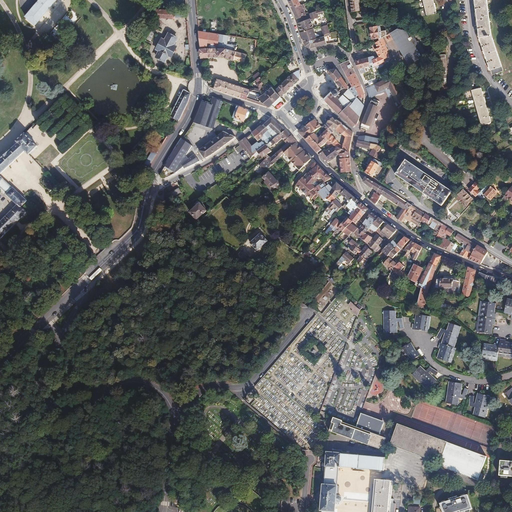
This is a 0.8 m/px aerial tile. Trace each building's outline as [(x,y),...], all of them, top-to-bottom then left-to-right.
[(39,0),(26,16),(37,25),(56,0),(39,0)] [(293,0),(289,2),(292,8),(300,5),(299,1),(300,0),(293,0)] [(350,0),(352,11),(361,10),(361,9),(362,8),(362,7),(361,6),(360,6),(358,0),(350,0)] [(432,0),(430,0),(423,2),(425,9),(434,6),(432,0)] [(474,0),(479,37),(491,34),(491,33),(486,0),(474,0)] [(292,8),(297,18),(305,15),(305,14),(301,5),(300,5),(292,8)] [(434,6),(425,9),(427,15),(436,13),(434,6)] [(311,17),(298,23),(306,46),(310,48),(320,45),(329,44),(326,36),(319,39),(312,20),(317,18),(316,14),(323,11),(322,8),(310,13),(311,17)] [(158,18),(163,19),(163,10),(156,10),(155,19),(148,14),(137,36),(139,38),(138,40),(141,42),(142,39),(144,40),(152,25),(154,26),(158,18)] [(174,18),(173,11),(163,10),(163,19),(174,19),(174,18)] [(322,26),(326,36),(332,34),(328,24),(322,26)] [(374,38),(375,42),(387,35),(386,28),(381,29),(380,25),(377,24),(377,26),(371,27),(373,39),(374,38)] [(415,61),(426,55),(414,34),(410,31),(398,29),(390,34),(404,57),(410,53),(415,61)] [(199,30),(202,61),(206,61),(205,57),(223,57),(244,62),(246,54),(235,51),(236,46),(228,44),(229,36),(199,30)] [(176,39),(168,34),(164,41),(162,39),(156,49),(159,51),(156,57),(164,61),(167,56),(170,57),(176,47),(173,45),(176,39)] [(491,34),(479,37),(490,69),(498,67),(499,72),(503,71),(491,34)] [(371,57),(376,67),(377,69),(381,68),(382,67),(383,65),(382,63),(383,63),(384,61),(384,59),(389,57),(388,54),(390,53),(386,45),(383,38),(376,43),(378,47),(376,48),(379,57),(377,58),(377,57),(375,57),(373,56),(371,57)] [(408,65),(415,61),(410,53),(404,57),(408,65)] [(293,54),(286,55),(288,62),(295,60),(293,54)] [(355,60),(359,70),(363,69),(363,70),(364,70),(364,69),(365,68),(365,67),(373,65),(373,67),(376,67),(371,57),(355,60)] [(448,87),(444,57),(437,57),(442,88),(448,87)] [(340,65),(347,78),(355,73),(349,60),(340,65)] [(335,82),(341,77),(336,69),(329,70),(328,72),(335,82)] [(275,90),(281,96),(298,79),(293,73),(275,90)] [(351,85),(352,86),(352,87),(355,86),(356,88),(361,86),(360,83),(355,73),(347,78),(350,83),(349,83),(350,85),(351,85)] [(339,85),(341,88),(348,88),(347,86),(345,82),(341,77),(335,82),(339,85)] [(392,96),(401,91),(400,90),(401,89),(400,87),(399,88),(397,84),(398,84),(397,82),(396,82),(393,77),(388,80),(387,78),(385,79),(383,80),(381,81),(374,84),(376,88),(379,93),(386,89),(387,91),(391,97),(392,96)] [(214,89),(226,92),(229,83),(217,79),(214,89)] [(226,92),(235,96),(239,86),(229,83),(226,92)] [(370,96),(377,94),(374,85),(367,88),(370,96)] [(235,96),(247,99),(248,93),(250,90),(249,89),(239,86),(235,96)] [(352,86),(349,89),(355,99),(356,97),(358,94),(356,88),(355,86),(352,87),(352,86)] [(360,98),(364,98),(364,94),(361,86),(356,88),(358,94),(360,98)] [(247,99),(262,105),(267,107),(269,107),(281,96),(275,90),(272,87),(267,91),(258,97),(248,93),(247,99)] [(472,91),(474,97),(483,95),(481,88),(472,91)] [(351,104),(361,114),(364,105),(356,97),(355,99),(349,89),(348,89),(343,95),(351,104)] [(186,107),(190,95),(184,91),(171,117),(178,122),(179,121),(186,107)] [(325,98),(324,97),(322,98),(323,99),(323,100),(324,101),(325,100),(328,103),(327,104),(328,105),(329,104),(333,109),(332,109),(333,110),(334,110),(339,114),(338,114),(339,115),(340,114),(342,117),(342,118),(343,118),(345,120),(345,121),(346,121),(347,120),(353,127),(359,121),(361,114),(351,104),(343,95),(342,96),(339,99),(335,95),(332,93),(333,92),(332,91),(331,92),(330,91),(329,92),(330,93),(325,98)] [(401,91),(392,96),(396,101),(397,100),(399,103),(405,99),(406,98),(405,98),(404,97),(404,93),(403,94),(401,91)] [(202,101),(194,123),(212,129),(221,102),(211,99),(210,104),(202,101)] [(371,100),(362,125),(369,128),(379,103),(371,100)] [(248,111),(248,110),(237,106),(233,117),(244,121),(245,117),(246,117),(247,117),(249,112),(248,111)] [(489,116),(479,119),(481,125),(491,123),(489,116)] [(346,151),(349,153),(353,133),(343,125),(332,118),(332,119),(331,117),(327,121),(328,122),(324,127),(326,130),(330,134),(335,130),(340,135),(341,134),(346,137),(343,148),(343,150),(346,151)] [(278,135),(284,130),(272,119),(262,127),(261,126),(257,129),(263,137),(259,139),(261,142),(263,141),(263,142),(266,145),(267,145),(270,143),(269,142),(270,141),(267,138),(263,133),(270,128),(278,135)] [(301,136),(305,140),(309,137),(313,133),(321,127),(315,120),(305,128),(298,132),(299,133),(301,136)] [(237,136),(241,132),(217,121),(214,128),(219,130),(219,131),(220,132),(205,143),(206,145),(200,150),(206,157),(214,152),(237,136)] [(437,134),(442,126),(437,122),(432,131),(437,134)] [(274,138),(278,135),(270,128),(263,133),(267,138),(271,135),(274,138)] [(263,137),(257,129),(252,133),(258,140),(259,139),(263,137)] [(284,141),(291,136),(285,129),(284,130),(278,135),(274,138),(272,139),(276,144),(282,139),(284,141)] [(313,133),(309,137),(320,148),(325,144),(325,143),(327,140),(326,139),(326,138),(330,135),(330,134),(326,130),(322,134),(318,138),(318,137),(317,135),(316,136),(314,133),(313,133)] [(0,236),(26,212),(20,207),(26,201),(1,174),(26,149),(30,154),(39,145),(27,131),(25,133),(18,139),(3,153),(0,156),(0,186),(17,204),(0,220),(0,236)] [(428,139),(470,182),(475,178),(433,134),(428,139)] [(326,139),(327,140),(328,140),(336,148),(341,149),(341,146),(336,142),(337,141),(333,138),(334,138),(330,135),(326,138),(326,139)] [(296,143),(296,142),(291,136),(284,141),(286,144),(271,158),(269,156),(269,157),(266,159),(260,164),(263,167),(266,170),(270,167),(280,158),(280,157),(284,154),(295,143),(296,143)] [(373,144),(375,138),(365,136),(364,142),(373,144)] [(305,140),(318,154),(321,150),(320,148),(309,137),(305,140)] [(256,154),(257,152),(252,147),(246,138),(239,143),(242,147),(249,157),(251,159),(256,154)] [(180,139),(164,167),(174,173),(184,155),(190,145),(180,139)] [(269,149),(276,144),(272,139),(270,141),(269,142),(270,143),(267,145),(266,145),(257,151),(257,152),(262,158),(264,156),(267,154),(272,151),(269,149)] [(338,154),(339,154),(345,153),(346,151),(343,150),(341,149),(336,148),(328,140),(327,140),(325,143),(332,148),(325,154),(330,161),(335,158),(335,157),(338,154)] [(151,154),(155,157),(163,145),(158,142),(151,154)] [(257,152),(257,151),(266,145),(263,142),(262,143),(261,142),(259,143),(258,142),(252,147),(257,152)] [(299,171),(310,160),(295,143),(284,154),(299,171)] [(310,160),(311,159),(296,143),(295,143),(310,160)] [(376,158),(382,146),(375,145),(370,154),(376,158)] [(319,155),(327,164),(330,161),(325,154),(323,151),(319,155)] [(341,172),(351,171),(349,153),(346,151),(345,153),(339,154),(341,172)] [(140,173),(143,177),(155,157),(151,154),(140,173)] [(184,155),(174,173),(199,162),(193,155),(187,159),(184,155)] [(379,165),(380,162),(374,158),(365,173),(372,177),(379,165)] [(441,205),(450,190),(405,160),(395,175),(441,205)] [(316,180),(324,173),(317,166),(313,169),(308,173),(309,174),(316,180)] [(263,177),(266,181),(266,182),(266,183),(266,184),(267,184),(269,184),(272,187),(277,182),(268,173),(263,177)] [(314,202),(315,200),(309,195),(303,190),(298,186),(299,185),(308,175),(306,173),(296,185),(301,190),(297,195),(303,200),(307,196),(314,202)] [(323,183),(331,178),(324,173),(316,180),(309,174),(308,175),(299,185),(304,189),(303,190),(309,195),(315,200),(318,196),(317,195),(312,191),(312,190),(323,182),(323,183)] [(381,194),(384,188),(366,177),(363,181),(372,188),(373,188),(376,191),(379,193),(378,195),(375,193),(370,200),(376,205),(377,203),(381,194)] [(266,182),(266,181),(264,182),(272,192),(281,184),(278,181),(277,182),(272,187),(269,184),(267,184),(266,184),(266,183),(266,182)] [(325,188),(326,187),(323,183),(323,182),(312,190),(312,191),(317,195),(319,193),(318,192),(324,187),(325,188)] [(357,207),(359,202),(336,183),(332,188),(338,193),(345,199),(348,201),(346,205),(346,206),(350,210),(348,214),(349,215),(347,218),(348,219),(354,211),(357,207)] [(473,199),(478,194),(475,192),(480,187),(475,183),(466,192),(473,198),(473,199)] [(329,193),(332,188),(328,185),(326,187),(325,188),(324,187),(318,192),(319,193),(324,200),(326,199),(332,203),(334,199),(334,198),(329,193)] [(511,185),(503,198),(507,202),(509,198),(511,200),(511,185)] [(338,193),(332,188),(329,193),(334,198),(338,193)] [(411,206),(411,205),(397,195),(384,188),(381,194),(387,198),(403,208),(396,218),(401,222),(404,216),(406,213),(411,206)] [(485,192),(482,190),(479,193),(484,198),(489,201),(496,194),(488,189),(485,192)] [(176,196),(173,190),(163,195),(165,200),(176,196)] [(473,198),(466,192),(464,190),(458,195),(467,204),(473,198)] [(387,198),(381,194),(377,203),(382,207),(387,198)] [(458,218),(467,208),(456,198),(446,215),(449,217),(451,213),(458,218)] [(336,201),(334,199),(332,203),(332,204),(331,203),(325,210),(329,214),(330,214),(331,215),(333,213),(332,212),(334,209),(338,212),(342,207),(340,205),(342,204),(337,199),(336,201)] [(197,220),(206,211),(200,204),(200,203),(198,201),(194,204),(196,207),(190,213),(197,220)] [(365,213),(368,209),(367,208),(359,202),(357,207),(365,213)] [(361,217),(365,213),(357,207),(354,211),(361,217)] [(402,223),(414,233),(421,221),(425,214),(413,207),(408,214),(406,213),(404,216),(405,217),(402,223)] [(358,221),(361,217),(354,211),(348,219),(352,222),(355,224),(358,221)] [(347,218),(341,213),(335,219),(338,221),(334,226),(336,229),(342,223),(347,218)] [(371,213),(369,216),(368,217),(369,218),(368,220),(366,220),(363,224),(364,225),(369,229),(370,228),(378,218),(371,213)] [(453,224),(458,218),(451,213),(449,217),(447,220),(453,224)] [(439,231),(442,224),(425,214),(421,221),(439,231)] [(350,223),(352,222),(348,219),(347,218),(342,223),(343,225),(342,225),(346,228),(351,224),(350,223)] [(384,222),(378,218),(370,228),(375,232),(384,222)] [(366,232),(369,229),(364,225),(360,230),(351,224),(346,228),(343,231),(349,236),(350,236),(353,232),(358,236),(361,239),(365,233),(365,234),(366,232)] [(396,231),(387,224),(378,235),(382,239),(383,238),(382,237),(384,235),(388,239),(396,231)] [(444,234),(447,227),(442,224),(439,231),(438,233),(441,236),(444,234)] [(373,240),(373,239),(367,235),(365,234),(365,233),(361,239),(369,245),(373,240)] [(257,251),(267,242),(260,234),(250,243),(257,251)] [(473,247),(475,244),(458,234),(455,238),(457,239),(456,240),(467,246),(465,250),(463,249),(459,255),(467,258),(473,247)] [(382,239),(378,235),(377,235),(373,239),(373,240),(378,246),(383,240),(382,239)] [(506,248),(511,242),(501,235),(496,242),(506,248)] [(443,248),(448,240),(444,237),(438,246),(443,248)] [(360,250),(361,248),(358,246),(359,245),(353,240),(349,243),(351,245),(352,243),(360,250)] [(378,246),(373,240),(369,245),(375,250),(378,246)] [(397,245),(392,240),(382,251),(388,257),(389,256),(393,251),(395,252),(396,251),(398,253),(400,250),(399,249),(399,248),(397,246),(397,245)] [(450,251),(454,244),(448,240),(443,248),(450,251)] [(467,246),(456,240),(454,244),(450,251),(453,253),(457,245),(463,249),(465,250),(467,246)] [(415,243),(411,241),(405,249),(410,252),(415,243)] [(356,254),(360,250),(352,243),(351,245),(347,248),(349,249),(356,254)] [(422,247),(415,243),(410,252),(414,254),(412,258),(415,261),(416,259),(422,247)] [(341,244),(338,247),(340,248),(344,252),(349,249),(347,248),(341,244)] [(469,259),(480,264),(488,252),(475,244),(473,247),(476,248),(475,249),(474,249),(472,252),(473,252),(469,259)] [(361,251),(367,257),(369,254),(372,251),(366,246),(361,251)] [(235,257),(242,262),(247,257),(242,251),(235,257)] [(361,267),(365,270),(369,266),(366,262),(367,261),(365,259),(367,257),(361,251),(358,255),(361,256),(356,261),(362,265),(361,267)] [(393,251),(389,256),(393,259),(398,253),(396,251),(395,252),(393,251)] [(346,252),(335,265),(337,268),(344,260),(352,266),(353,265),(353,263),(351,262),(354,259),(346,252)] [(310,256),(306,253),(302,257),(307,261),(310,258),(310,256)] [(441,256),(435,254),(429,264),(436,267),(441,256)] [(384,264),(388,268),(393,261),(390,258),(384,264)] [(388,268),(391,271),(393,270),(397,265),(393,261),(388,268)] [(397,265),(393,270),(397,274),(398,273),(400,271),(405,267),(400,263),(399,263),(397,265)] [(436,267),(429,264),(424,274),(420,282),(418,287),(421,288),(428,290),(430,285),(429,285),(436,267)] [(406,278),(405,280),(408,282),(409,280),(414,282),(413,283),(412,283),(412,284),(415,285),(417,281),(422,269),(413,265),(406,278)] [(474,278),(476,279),(477,272),(468,268),(466,275),(474,277),(474,278)] [(488,276),(479,272),(477,279),(496,285),(498,278),(488,276)] [(399,275),(393,301),(417,307),(421,288),(418,287),(420,282),(418,281),(417,281),(415,285),(412,284),(408,282),(405,280),(404,279),(402,278),(399,275)] [(474,277),(466,275),(461,295),(469,297),(474,278),(474,277)] [(450,293),(456,294),(459,281),(458,281),(458,279),(454,279),(454,280),(441,279),(441,280),(437,279),(435,287),(440,288),(446,288),(446,290),(447,290),(447,288),(451,288),(450,293)] [(421,288),(417,307),(424,308),(428,290),(421,288)] [(479,311),(478,316),(495,318),(496,313),(492,313),(492,310),(494,311),(495,303),(484,301),(482,311),(479,311)] [(448,312),(449,305),(432,302),(431,309),(448,312)] [(360,310),(354,304),(351,308),(352,309),(358,315),(360,310)] [(399,321),(400,328),(404,328),(402,318),(395,318),(395,311),(389,311),(390,314),(384,314),(384,326),(385,326),(385,330),(384,330),(384,332),(396,332),(396,324),(395,324),(395,321),(399,321)] [(416,324),(413,323),(412,329),(428,331),(429,326),(426,326),(427,316),(416,314),(415,322),(416,322),(416,324)] [(479,332),(490,333),(492,326),(490,326),(490,323),(494,324),(495,318),(478,316),(478,321),(480,322),(479,332)] [(447,330),(441,328),(436,337),(440,339),(443,333),(446,334),(445,336),(444,335),(442,343),(453,347),(454,345),(453,345),(454,341),(455,341),(459,329),(454,328),(455,325),(449,323),(447,330)] [(499,344),(497,356),(503,357),(503,354),(511,354),(511,343),(507,343),(507,344),(505,343),(505,340),(500,339),(499,344)] [(420,355),(417,350),(414,352),(413,350),(414,349),(410,342),(400,348),(405,357),(403,358),(405,363),(420,355)] [(442,343),(440,343),(438,348),(441,349),(440,351),(439,351),(437,358),(448,362),(451,352),(454,353),(455,348),(453,347),(442,343)] [(491,360),(497,360),(497,356),(499,344),(494,343),(493,346),(491,346),(491,345),(483,344),(482,355),(492,357),(491,360)] [(438,372),(429,367),(425,371),(420,366),(416,370),(418,372),(414,376),(423,385),(423,384),(426,387),(426,388),(427,389),(436,381),(429,375),(427,374),(430,371),(436,375),(438,372)] [(464,398),(468,389),(464,388),(461,394),(458,394),(458,392),(460,392),(461,383),(449,382),(449,384),(449,388),(448,387),(446,400),(451,401),(451,403),(457,404),(458,397),(464,398)] [(473,396),(469,395),(468,405),(475,407),(473,414),(478,415),(479,413),(485,414),(488,402),(487,402),(488,398),(489,398),(489,396),(478,393),(476,401),(476,404),(473,403),(473,396)] [(361,413),(359,420),(358,424),(356,427),(342,421),(343,421),(334,417),(329,431),(344,436),(381,450),(386,437),(379,435),(380,433),(380,432),(384,422),(361,413)] [(478,481),(487,459),(399,423),(390,445),(478,481)] [(380,511),(383,480),(375,479),(371,511),(334,511),(335,502),(339,502),(341,500),(341,498),(339,495),(336,495),(336,490),(338,490),(338,486),(337,486),(339,467),(339,466),(384,471),(385,458),(340,453),(328,452),(327,452),(326,460),(323,459),(322,470),(325,470),(324,484),(323,484),(321,510),(322,510),(321,511),(380,511)] [(511,461),(500,460),(499,475),(501,475),(501,477),(507,478),(507,476),(511,476),(511,461)] [(390,511),(393,481),(383,480),(380,511),(390,511)] [(256,511),(265,501),(251,489),(243,500),(256,511)] [(441,511),(460,511),(471,509),(466,495),(439,503),(441,511)]
